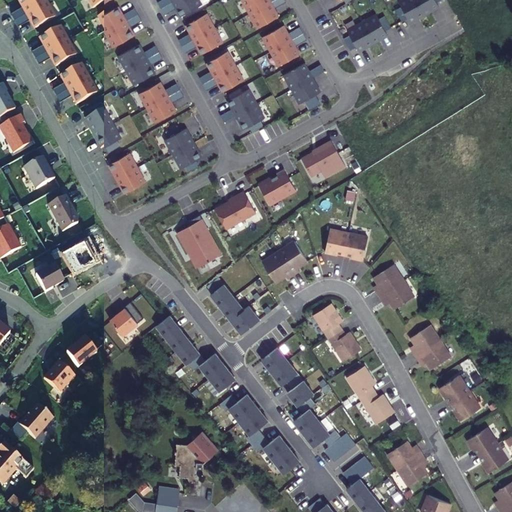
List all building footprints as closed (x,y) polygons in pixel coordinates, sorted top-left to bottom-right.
[(44,0),(18,0),(23,9),(10,16),(13,22),(26,15),(46,4),(44,0)] [(198,0),(173,0),(173,1),(160,7),(164,14),(176,7),(181,15),(201,4),(198,0)] [(242,0),(249,12),(269,1),(270,0),(242,0)] [(270,0),(269,1),(249,12),(257,26),(278,15),(273,7),(284,0),(270,0)] [(424,12),(416,0),(398,0),(398,1),(401,5),(395,8),(401,19),(407,16),(409,21),(424,12)] [(416,0),(424,12),(438,4),(435,0),(416,0)] [(46,4),(26,15),(13,22),(17,28),(29,21),(34,29),(54,18),(46,4)] [(117,5),(97,16),(106,31),(126,20),(138,13),(134,7),(122,14),(117,5)] [(106,31),(113,45),(134,34),(129,26),(141,19),(138,13),(126,20),(106,31)] [(206,13),(186,24),(190,32),(178,39),(181,45),(194,38),(214,27),(206,13)] [(378,18),(376,13),(361,21),(372,41),(387,33),(384,29),(390,25),(384,14),(378,18)] [(361,21),(347,29),(349,34),(343,37),(349,48),(355,45),(358,49),(372,41),(361,21)] [(282,24),(262,35),(270,50),(291,38),(303,32),(299,26),(287,32),(282,24)] [(59,27),(39,38),(44,46),(31,53),(34,59),(47,52),(67,41),(59,27)] [(214,27),(194,38),(181,45),(185,51),(197,44),(202,52),(222,41),(214,27)] [(291,38),(270,50),(278,64),(299,53),(294,44),(306,38),(303,32),(291,38)] [(50,58),(55,67),(75,55),(67,41),(47,52),(34,59),(38,65),(50,58)] [(138,43),(118,54),(127,69),(147,58),(159,51),(155,45),(143,52),(138,43)] [(227,50),(206,61),(211,70),(199,77),(202,83),(215,76),(235,65),(227,50)] [(147,58),(127,69),(135,83),(155,72),(150,64),(162,57),(159,51),(147,58)] [(303,62),(283,73),(291,87),(312,76),(324,69),(320,63),(308,70),(303,62)] [(80,64),(60,75),(65,84),(52,91),(55,97),(68,90),(88,79),(80,64)] [(235,65),(215,76),(202,83),(206,89),(218,82),(223,90),(243,79),(235,65)] [(384,75),(362,89),(370,102),(393,88),(384,75)] [(312,76),(291,87),(299,102),(304,99),(309,108),(320,102),(315,93),(320,91),(312,76)] [(88,79),(68,90),(55,97),(59,103),(71,96),(76,104),(96,93),(88,79)] [(159,80),(139,92),(148,106),(168,95),(180,88),(176,82),(164,89),(159,80)] [(0,84),(0,116),(14,109),(8,98),(6,97),(4,92),(6,91),(1,83),(0,84)] [(148,106),(156,121),(176,109),(171,101),(183,95),(180,88),(168,95),(148,106)] [(248,88),(227,99),(232,107),(220,114),(223,120),(235,113),(256,102),(248,88)] [(256,102),(235,113),(244,128),(249,125),(252,131),(263,125),(260,119),(264,117),(256,102)] [(90,116),(85,119),(93,134),(113,122),(105,108),(101,110),(98,105),(87,111),(90,116)] [(20,115),(0,125),(0,130),(12,153),(32,142),(21,124),(24,122),(20,115)] [(93,134),(101,148),(106,145),(109,151),(120,145),(117,139),(121,137),(113,122),(93,134)] [(169,136),(165,138),(173,152),(193,141),(185,127),(180,130),(177,124),(166,130),(169,136)] [(332,140),(301,157),(311,174),(321,169),(324,175),(345,164),(332,140)] [(193,141),(173,152),(181,167),(185,165),(188,170),(199,164),(196,158),(201,155),(193,141)] [(129,152),(109,163),(114,171),(101,179),(104,185),(117,177),(137,166),(129,152)] [(41,157),(22,167),(35,189),(53,179),(41,157)] [(137,166),(117,177),(104,185),(108,191),(120,183),(125,192),(145,181),(137,166)] [(258,183),(269,202),(295,187),(283,166),(276,171),(277,173),(258,183)] [(215,207),(226,227),(256,211),(244,189),(228,198),(229,200),(226,202),(224,202),(215,207)] [(47,205),(62,232),(76,223),(77,220),(64,195),(47,205)] [(190,251),(192,256),(192,257),(197,266),(221,253),(200,214),(187,220),(189,224),(177,231),(189,252),(190,251)] [(8,225),(0,228),(0,258),(0,259),(20,248),(8,225)] [(340,253),(346,231),(330,226),(323,247),(340,253)] [(365,237),(346,231),(340,253),(357,259),(365,237)] [(59,253),(72,275),(100,259),(88,237),(81,241),(82,244),(71,250),(69,247),(59,253)] [(271,252),(286,274),(292,269),(290,267),(300,261),(286,241),(271,252)] [(286,274),(271,252),(255,263),(268,281),(277,275),(279,278),(286,274)] [(100,259),(72,275),(73,277),(101,261),(100,259)] [(377,297),(402,279),(392,264),(373,278),(378,286),(373,290),(377,297)] [(63,281),(54,265),(35,275),(44,292),(52,288),(52,287),(63,281)] [(402,279),(377,297),(381,302),(386,298),(394,310),(414,296),(402,279)] [(223,281),(210,291),(220,304),(233,294),(223,281)] [(233,294),(220,304),(230,317),(243,307),(233,294)] [(119,311),(110,318),(123,334),(138,322),(137,321),(143,317),(130,301),(124,306),(125,307),(119,311)] [(327,337),(340,327),(337,322),(340,320),(328,301),(311,313),(327,337)] [(243,307),(230,317),(241,331),(259,317),(248,303),(243,307)] [(169,313),(155,323),(166,336),(179,326),(169,313)] [(0,343),(9,332),(0,324),(0,343)] [(414,358),(439,341),(429,325),(409,339),(415,348),(410,352),(414,358)] [(166,336),(176,349),(189,339),(179,326),(166,336)] [(340,327),(327,337),(342,359),(359,347),(347,330),(344,332),(340,327)] [(84,337),(66,352),(78,367),(96,352),(84,337)] [(186,362),(187,360),(199,351),(189,339),(176,349),(186,362)] [(439,341),(414,358),(418,364),(424,361),(430,369),(449,356),(439,341)] [(277,345),(261,357),(271,370),(287,357),(277,345)] [(193,368),(199,363),(209,376),(224,364),(214,351),(204,358),(199,351),(187,360),(193,368)] [(287,357),(271,370),(281,383),(286,379),(291,386),(303,377),(287,357)] [(75,375),(58,361),(44,378),(60,392),(75,375)] [(209,376),(219,389),(235,376),(224,364),(209,376)] [(361,399),(374,390),(370,384),(375,381),(363,364),(345,376),(361,399)] [(287,390),(297,403),(313,391),(303,377),(291,386),(287,390)] [(448,409),(468,396),(457,380),(437,393),(448,409)] [(374,390),(361,399),(377,421),(393,409),(381,391),(377,394),(374,390)] [(228,406),(238,419),(257,405),(246,391),(228,406)] [(468,396),(448,409),(459,425),(479,412),(468,396)] [(25,417),(18,425),(34,439),(52,419),(37,405),(29,413),(30,414),(26,419),(25,417)] [(246,435),(252,442),(263,433),(257,426),(267,418),(257,405),(238,419),(249,433),(246,435)] [(309,406),(293,418),(303,431),(319,419),(309,406)] [(391,428),(400,424),(396,415),(387,419),(391,428)] [(319,419),(303,431),(313,444),(329,432),(319,419)] [(192,477),(193,476),(194,476),(195,475),(196,474),(197,467),(201,467),(202,458),(207,455),(212,455),(213,449),(217,446),(201,428),(196,431),(191,430),(190,435),(183,441),(174,440),(172,461),(179,462),(178,472),(187,473),(188,475),(190,477),(191,477),(192,477)] [(263,445),(273,458),(289,445),(279,432),(269,440),(263,433),(252,442),(257,449),(263,445)] [(476,461),(496,447),(485,432),(466,445),(476,461)] [(398,467),(420,452),(415,446),(412,448),(406,439),(387,451),(398,467)] [(0,484),(1,486),(15,470),(25,479),(33,470),(2,443),(0,445),(0,484)] [(273,458),(283,471),(299,458),(289,445),(273,458)] [(496,447),(476,461),(487,476),(506,463),(496,447)] [(420,452),(398,467),(409,482),(427,470),(420,461),(424,458),(420,452)] [(359,475),(346,486),(356,499),(369,488),(359,475)] [(491,511),(505,511),(511,507),(511,487),(511,486),(491,500),(497,508),(492,511),(491,511)] [(158,487),(157,499),(176,501),(177,490),(158,487)] [(369,488),(356,499),(366,511),(379,501),(369,488)] [(335,511),(327,501),(313,511),(335,511)] [(387,511),(379,501),(366,511),(387,511)]
